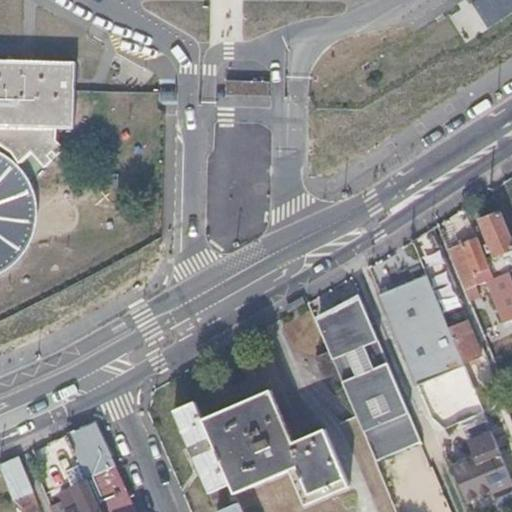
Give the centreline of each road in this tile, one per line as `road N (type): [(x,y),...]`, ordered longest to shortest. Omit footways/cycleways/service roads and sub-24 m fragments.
road 1 (tertiary): [(283,292),(511,148)]
road 2 (tertiary): [(511,115),(375,203),(291,245)]
road 3 (tertiary): [(197,298),(143,315),(0,387)]
road 4 (tertiary): [(112,389),(283,292)]
road 5 (residential): [(164,511),(112,389)]
road 6 (tertiary): [(0,440),(112,389)]
